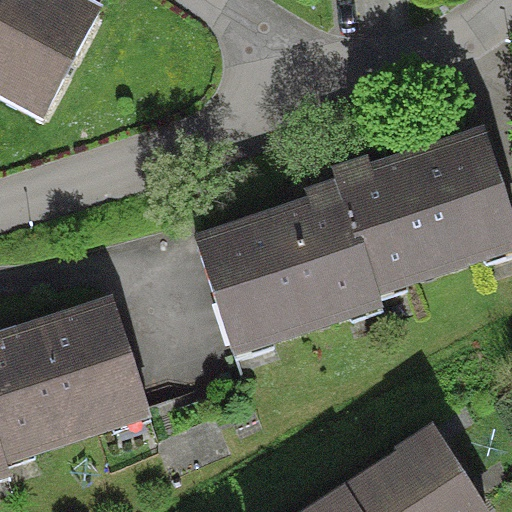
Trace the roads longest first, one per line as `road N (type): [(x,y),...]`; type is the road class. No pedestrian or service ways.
road 1 (residential): [(0,208),(303,97)]
road 2 (residential): [(303,97),(455,37),(499,0)]
road 3 (residential): [(303,97),(246,12),(223,0)]
